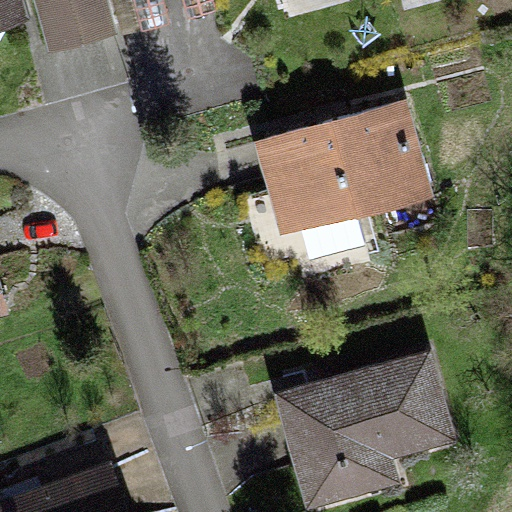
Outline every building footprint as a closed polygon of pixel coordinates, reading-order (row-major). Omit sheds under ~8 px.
[(12,0),(0,0),(0,22),(17,18),(12,0)] [(94,0),(35,0),(49,51),(104,36),(94,0)] [(405,113),(253,154),(278,241),(429,199),(405,113)] [(428,360),(285,402),(316,507),(391,485),(384,463),(452,443),(428,360)] [(125,511),(110,472),(7,511),(125,511)]
